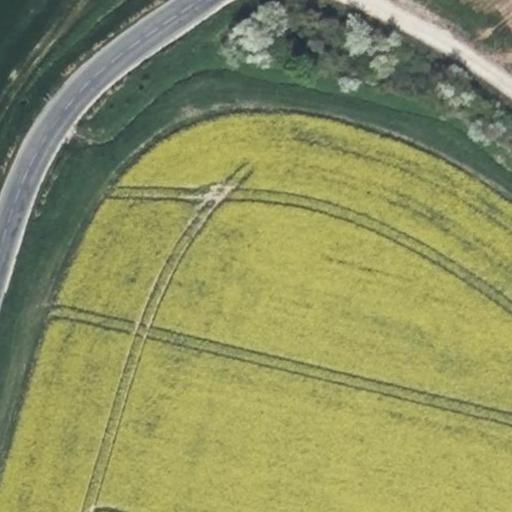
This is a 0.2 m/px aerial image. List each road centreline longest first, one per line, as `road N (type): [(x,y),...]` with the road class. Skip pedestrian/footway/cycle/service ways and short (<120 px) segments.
road 1 (tertiary): [(175,0),(41,113),(0,227)]
road 2 (track): [(377,0),(418,14),(511,86)]
